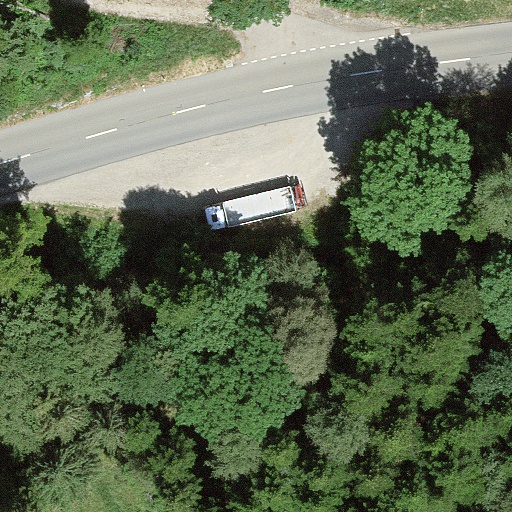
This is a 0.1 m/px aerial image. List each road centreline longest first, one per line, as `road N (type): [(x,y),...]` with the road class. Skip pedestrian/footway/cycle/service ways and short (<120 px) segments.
road 1 (tertiary): [(511,53),(341,75),(0,162)]
road 2 (track): [(341,75),(301,32),(90,0)]
